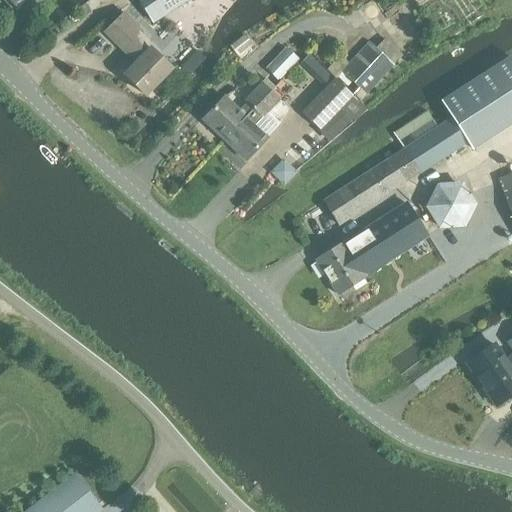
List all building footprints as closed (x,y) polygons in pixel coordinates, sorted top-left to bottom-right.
[(3,0),(12,9),(20,0),(3,0)] [(145,0),(135,0),(129,4),(145,19),(155,9),(158,12),(169,0),(146,0),(145,0)] [(145,96),(170,70),(158,59),(161,56),(135,30),(137,28),(123,15),(104,34),(135,64),(124,75),(145,96)] [(335,81),(353,97),(360,104),(401,59),(383,41),(374,50),(369,45),(335,81)] [(280,81),(300,60),(286,47),(266,68),(280,81)] [(309,51),(300,62),(325,84),(334,73),(309,51)] [(511,123),(511,66),(507,59),(441,102),(451,119),(437,129),(427,114),(394,136),(403,150),(341,191),(334,181),(317,193),(338,226),(467,143),(471,150),(511,123)] [(302,115),(319,132),(353,97),(335,81),(302,115)] [(225,140),(269,93),(260,85),(244,102),(246,104),(238,113),(224,100),(204,121),(225,140)] [(269,93),(225,140),(246,160),(266,139),(252,126),(260,117),(262,119),(278,102),(269,93)] [(271,110),(280,118),(290,107),(282,99),(271,110)] [(285,156),(271,168),(284,182),(297,170),(285,156)] [(511,217),(511,174),(498,180),(511,217)] [(471,201),(471,200),(470,195),(469,191),(467,188),(464,184),(457,180),(449,178),(442,179),(439,180),(435,183),(432,186),(429,190),(428,194),(427,198),(427,202),(428,207),(431,214),(435,217),(438,220),(442,221),(447,222),(451,222),(456,221),(459,220),(463,216),(466,214),(469,209),(470,205),(471,201)] [(344,243),(316,261),(338,295),(366,277),(364,275),(427,234),(407,204),(345,244),(344,243)] [(481,384),(511,363),(511,338),(506,343),(511,351),(511,354),(504,360),(494,345),(467,364),(481,384)] [(511,363),(481,384),(496,405),(511,394),(511,363)] [(99,511),(102,510),(75,474),(24,511),(99,511)]
